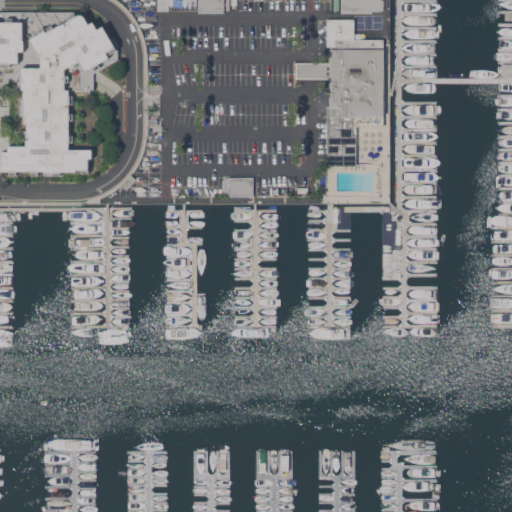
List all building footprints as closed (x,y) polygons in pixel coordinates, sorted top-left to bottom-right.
[(223,0),(197,0),(197,12),(223,13),(223,0)] [(341,0),(384,0),(384,10),(382,10),(382,11),(373,11),(373,13),(341,13),(341,0)] [(0,12),(85,13),(91,23),(94,21),(98,28),(104,25),(114,43),(118,43),(117,50),(117,55),(117,59),(95,73),(95,89),(91,89),(91,93),(72,93),(72,100),(74,100),(74,106),(71,106),(71,111),(73,111),(73,120),(71,120),(71,135),(74,135),(74,144),(71,144),(71,148),(93,148),(93,158),(93,173),(76,173),(76,171),(63,171),(63,175),(49,175),(49,171),(46,171),(46,174),(9,174),(9,171),(3,171),(3,151),(9,151),(9,145),(27,145),(27,139),(24,139),(24,125),(28,125),(28,122),(24,122),(24,115),(21,115),(21,92),(23,92),(23,89),(0,89),(0,12)] [(327,165),(327,106),(331,106),(331,78),(296,78),(296,62),(330,62),(330,49),(336,49),(336,46),(327,46),(327,18),(355,18),(355,39),(384,38),(384,126),(357,126),(357,165),(327,165)] [(511,63),(511,77),(502,77),(502,63),(511,63)] [(131,173),(137,179),(127,190),(121,184),(131,173)] [(253,177),(223,177),(222,195),(253,196),(253,177)]
